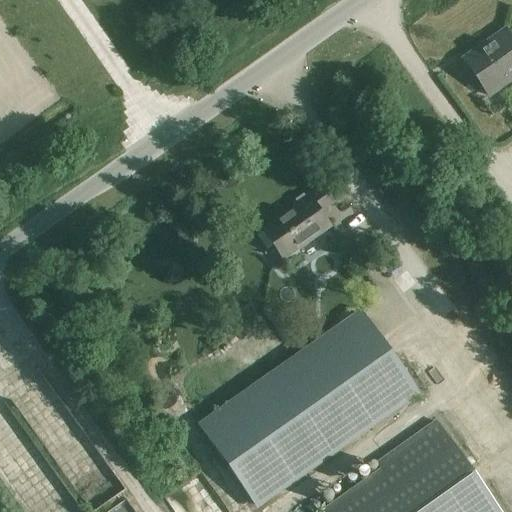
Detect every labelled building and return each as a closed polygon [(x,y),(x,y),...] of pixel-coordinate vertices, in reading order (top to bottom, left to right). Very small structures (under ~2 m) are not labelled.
[(481,47),(463,60),(489,96),(511,80),(511,40),(505,30),(487,43),(489,45),(483,50),(481,47)] [(320,213),(333,204),(320,184),(292,204),(295,207),(266,228),(261,231),(283,261),(330,228),(320,213)] [(366,241),(349,252),(361,269),(377,258),(366,241)] [(257,506),(416,394),(360,315),(201,426),(257,506)] [(381,470),(321,511),(498,511),(435,422),(376,464),(381,470)] [(319,486),(328,494),(340,481),(332,473),(319,486)] [(121,511),(115,502),(100,511),(121,511)]
